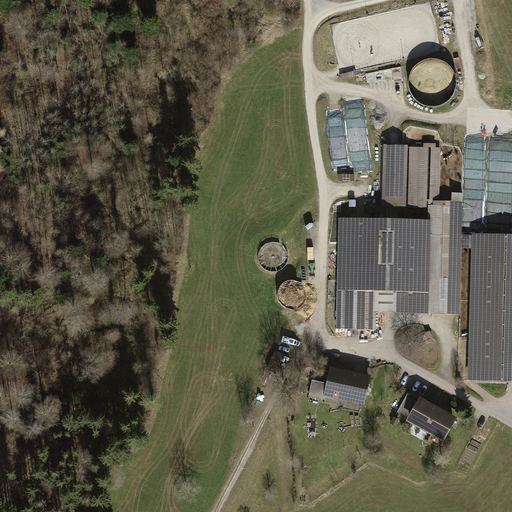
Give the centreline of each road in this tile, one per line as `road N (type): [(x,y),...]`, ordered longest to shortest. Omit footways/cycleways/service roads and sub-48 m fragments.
road 1 (track): [(322,323),(324,212),(307,39),(319,15),(375,0)]
road 2 (track): [(460,0),(472,95),(459,114),(424,117),(367,93),(309,85)]
road 3 (track): [(216,511),(305,347),(323,340)]
road 4 (track): [(379,350),(392,327),(409,319),(438,324),(446,340),(442,384)]
